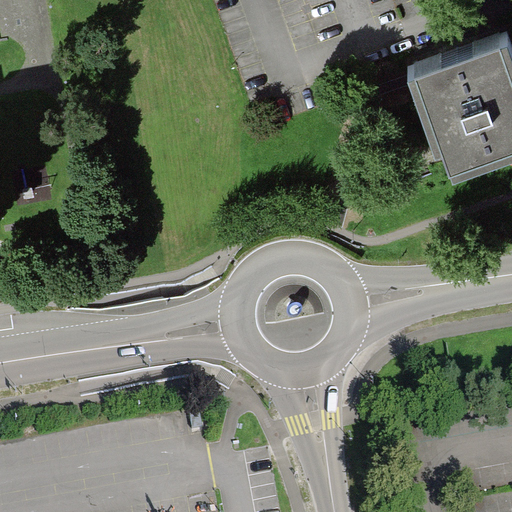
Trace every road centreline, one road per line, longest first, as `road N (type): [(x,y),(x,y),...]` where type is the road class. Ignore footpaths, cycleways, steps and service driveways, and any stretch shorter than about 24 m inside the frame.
road 1 (secondary): [(238,323),(0,363)]
road 2 (secondary): [(350,304),(331,270),(294,256),(258,269),(238,303),(238,323)]
road 3 (secondary): [(511,276),(350,304)]
road 4 (residential): [(331,511),(303,368)]
